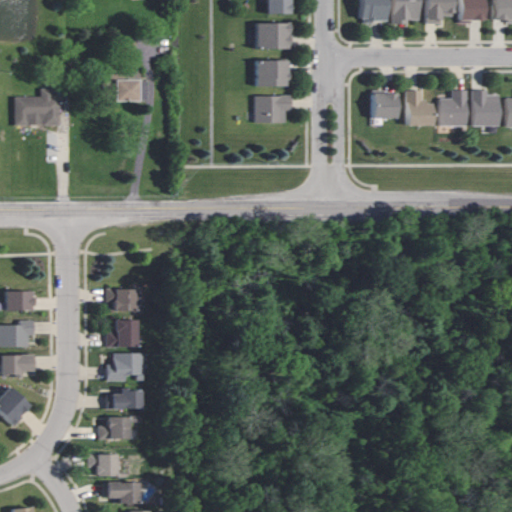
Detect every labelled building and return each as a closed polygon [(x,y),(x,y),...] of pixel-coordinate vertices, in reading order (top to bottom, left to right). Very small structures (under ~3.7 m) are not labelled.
[(285,12),(265,12),(265,0),(290,0),(291,12),(285,12)] [(381,0),(381,3),(383,3),(383,19),(368,19),(368,22),(361,22),(361,18),(355,18),(355,0),(381,0)] [(403,22),(389,22),(389,0),(415,0),(416,18),(403,18),(403,22)] [(449,0),(449,14),(436,14),(436,22),(421,21),(421,0),(449,0)] [(456,0),(481,0),(481,17),(468,16),(468,21),(456,21),(456,0)] [(511,0),(511,21),(504,21),(504,18),(490,18),(489,4),(492,4),(492,0),(511,0)] [(286,32),(290,32),(290,46),(253,46),(252,21),(286,21),(286,32)] [(133,40),(117,41),(117,57),(134,56),(133,40)] [(284,59),(284,71),(288,71),(288,79),(282,79),(282,83),(251,83),(252,58),(284,59)] [(99,100),(98,79),(106,78),(106,73),(123,73),(123,79),(134,78),(134,80),(143,80),(143,98),(99,100)] [(56,124),(11,124),(11,95),(37,95),(37,87),(50,87),(50,94),(56,95),(56,124)] [(381,92),(395,92),(395,106),(394,106),(394,116),(370,116),(370,88),(381,88),(381,92)] [(417,88),(417,97),(422,97),(422,100),(429,100),(429,122),(403,122),(403,88),(417,88)] [(484,88),(484,93),(496,93),(496,124),(471,125),(471,99),(469,99),(469,89),(484,88)] [(463,125),(437,125),(437,97),(448,97),(448,89),(463,89),(463,125)] [(288,106),(283,106),(283,120),(252,120),(252,94),(287,94),(288,106)] [(511,124),(503,124),(503,96),(511,96),(511,124)] [(132,309),(112,309),(112,299),(103,299),(103,288),(132,288),(132,309)] [(32,290),(32,309),(2,309),(2,290),(32,290)] [(134,318),(134,345),(103,345),(103,331),(112,330),(111,318),(134,318)] [(31,334),(26,334),(26,345),(0,345),(0,323),(17,323),(17,319),(31,319),(31,334)] [(141,372),(123,372),(123,378),(103,378),(103,362),(110,362),(110,351),(141,351),(141,372)] [(32,368),(20,369),(20,375),(12,375),(12,374),(4,374),(4,372),(0,372),(0,354),(17,354),(17,353),(31,352),(32,368)] [(16,394),(18,392),(28,402),(18,412),(21,415),(11,425),(0,414),(0,392),(7,385),(16,394)] [(127,389),(137,389),(137,407),(103,407),(103,392),(116,392),(116,386),(127,386),(127,389)] [(125,436),(95,436),(95,423),(104,423),(104,415),(125,415),(125,436)] [(113,473),(92,474),(92,464),(85,464),(85,452),(113,452),(113,473)] [(136,502),(113,502),(113,495),(102,495),(102,480),(135,480),(136,502)]
